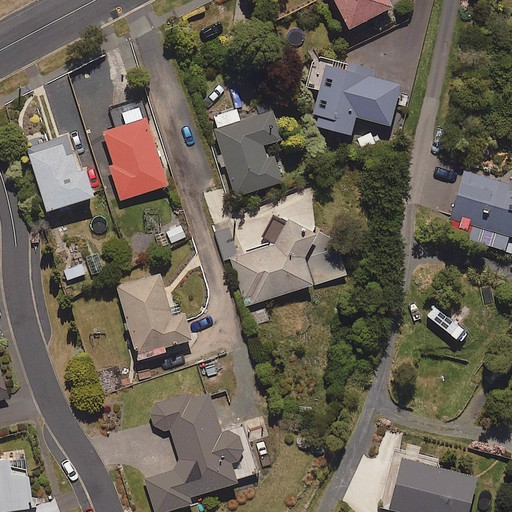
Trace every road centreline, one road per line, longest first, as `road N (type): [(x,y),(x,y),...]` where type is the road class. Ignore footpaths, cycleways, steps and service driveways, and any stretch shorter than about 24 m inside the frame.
road 1 (residential): [(350,399),(445,0)]
road 2 (residential): [(107,511),(98,478),(63,433),(25,325),(0,178)]
